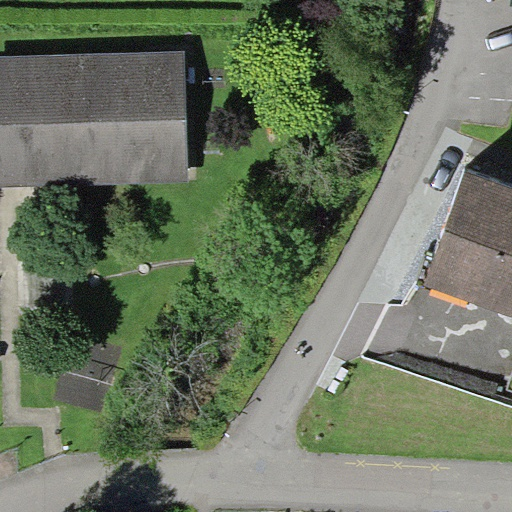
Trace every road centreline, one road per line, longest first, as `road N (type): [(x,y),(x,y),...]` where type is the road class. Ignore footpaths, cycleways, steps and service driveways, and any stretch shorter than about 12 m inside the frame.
road 1 (residential): [(451,0),(421,153),(218,478)]
road 2 (residential): [(218,478),(511,488)]
road 3 (residential): [(2,511),(121,474),(218,478)]
